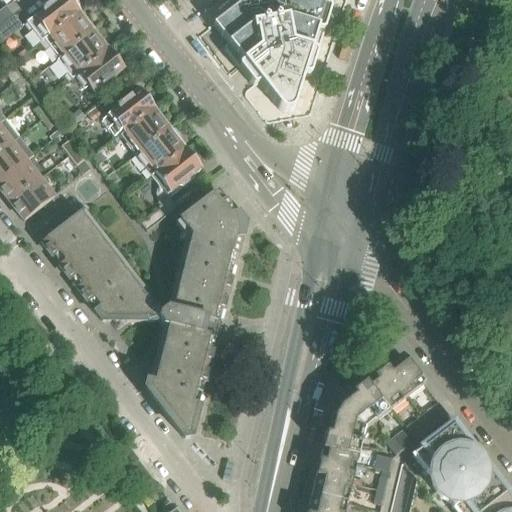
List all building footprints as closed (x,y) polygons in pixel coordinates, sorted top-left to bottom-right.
[(56,0),(35,17),(25,25),(40,45),(41,43),(46,39),(77,16),(76,15),(76,9),(73,4),(68,4),(64,0),(56,0)] [(237,9),(213,28),(227,47),(226,47),(225,48),(224,49),(224,50),(224,51),(224,52),(224,53),(239,72),(244,79),(252,89),(253,89),(253,90),(254,90),(255,89),(256,89),(258,87),(273,106),(279,113),(279,114),(280,114),(280,115),(281,115),(282,115),(282,116),(283,116),(284,116),(285,116),(286,116),(287,116),(288,116),(289,116),(289,115),(290,115),(291,114),(292,114),(292,113),(292,112),(293,112),(293,111),(303,79),(305,79),(306,79),(306,80),(307,80),(308,80),(308,79),(309,79),(310,78),(330,12),(330,11),(330,10),(330,9),(329,9),(328,8),(325,7),(327,0),(283,0),(246,7),(240,8),(237,9)] [(5,8),(0,11),(0,28),(13,19),(13,18),(5,8)] [(40,45),(38,46),(44,52),(52,46),(61,59),(94,33),(86,23),(82,23),(77,16),(46,39),(41,43),(40,45)] [(13,19),(0,28),(0,46),(22,29),(13,19)] [(94,33),(61,59),(62,60),(71,72),(65,77),(70,83),(76,78),(107,54),(100,46),(102,43),(95,35),(94,33)] [(194,42),(189,45),(200,60),(205,56),(194,42)] [(113,56),(107,55),(107,54),(76,78),(91,97),(122,73),(116,66),(116,60),(113,56)] [(19,71),(31,61),(26,55),(14,65),(19,71)] [(12,88),(19,83),(12,73),(5,79),(12,88)] [(20,99),(27,93),(19,83),(12,88),(20,99)] [(45,88),(37,94),(43,103),(52,96),(45,88)] [(117,107),(103,118),(117,136),(119,139),(153,113),(151,111),(152,106),(148,101),(143,101),(137,93),(117,107)] [(91,126),(103,116),(98,108),(85,118),(91,126)] [(40,125),(47,119),(40,110),(32,115),(40,125)] [(70,130),(83,119),(78,112),(65,123),(70,130)] [(153,113),(119,139),(133,159),(170,131),(163,122),(159,122),(153,113)] [(48,135),(55,129),(47,119),(40,125),(48,135)] [(0,155),(10,148),(19,141),(5,123),(0,127),(0,155)] [(176,144),(177,140),(170,131),(133,159),(143,170),(151,180),(184,154),(176,144)] [(0,185),(25,166),(33,159),(19,141),(10,148),(0,155),(0,185)] [(67,145),(61,149),(69,160),(75,155),(67,145)] [(96,170),(105,162),(99,154),(90,162),(96,170)] [(190,154),(184,154),(151,180),(158,189),(156,190),(154,197),(157,206),(156,210),(158,213),(163,219),(174,210),(166,200),(192,180),(191,178),(198,172),(193,165),(193,159),(190,154)] [(75,155),(69,160),(82,178),(89,173),(75,155)] [(0,193),(10,206),(39,184),(25,166),(0,185),(0,193)] [(108,188),(117,182),(112,175),(103,181),(108,188)] [(52,201),(40,185),(39,184),(10,206),(24,224),(52,201)] [(217,335),(244,229),(217,194),(195,211),(189,203),(170,218),(188,241),(169,315),(164,313),(158,318),(78,217),(41,246),(101,324),(107,324),(115,334),(126,325),(156,325),(160,330),(165,331),(151,385),(147,384),(145,392),(184,442),(190,441),(217,335)] [(158,213),(141,227),(146,233),(163,219),(158,213)] [(411,397),(424,387),(402,358),(368,385),(390,413),(411,397)] [(364,434),(390,413),(368,385),(332,412),(331,413),(330,420),(364,434)] [(415,443),(447,418),(438,406),(405,431),(415,443)] [(352,483),(364,434),(330,420),(315,480),(351,488),(360,490),(361,485),(352,483)] [(474,456),(475,455),(454,427),(412,459),(429,481),(430,484),(431,488),(432,491),(433,493),(435,496),(437,499),(440,501),(442,503),(445,504),(448,506),(452,511),(485,511),(506,496),(502,492),(503,491),(485,468),(484,469),(483,467),(481,464),(478,460),(476,458),(474,456)] [(395,459),(411,446),(402,433),(385,446),(395,459)] [(389,475),(392,462),(377,458),(374,472),(389,475)] [(139,487),(149,479),(137,463),(127,471),(139,487)] [(233,466),(226,465),(222,483),(229,485),(233,466)] [(149,500),(159,492),(149,479),(139,487),(149,500)] [(345,511),(351,488),(315,480),(307,511),(345,511)] [(381,509),(387,482),(379,480),(373,507),(381,509)] [(511,511),(511,502),(510,500),(509,501),(506,496),(485,511),(511,511)]
